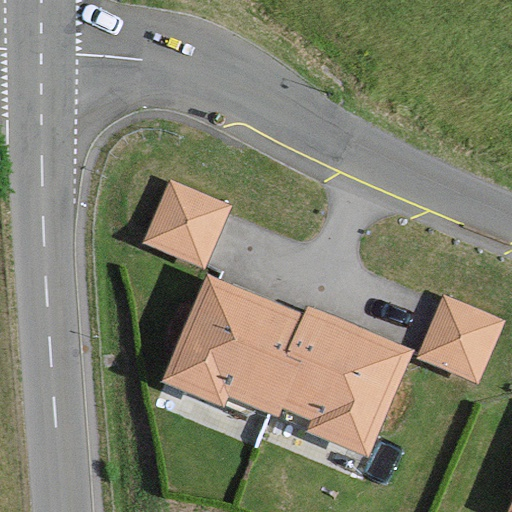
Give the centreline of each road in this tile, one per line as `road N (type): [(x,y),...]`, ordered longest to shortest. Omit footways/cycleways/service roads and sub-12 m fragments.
road 1 (residential): [(511,220),(189,70),(31,60)]
road 2 (tertiary): [(31,60),(62,511)]
